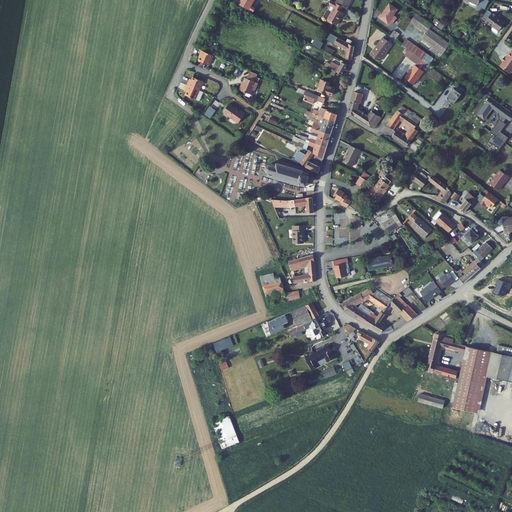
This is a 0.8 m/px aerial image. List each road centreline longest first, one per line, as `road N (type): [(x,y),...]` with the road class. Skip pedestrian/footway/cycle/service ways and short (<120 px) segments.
road 1 (residential): [(320,198),(321,280),(340,314),(387,338),(457,295)]
road 2 (track): [(387,338),(316,451),(228,509)]
road 3 (residential): [(509,249),(474,220),(419,194),(402,195),(370,216),(320,198)]
road 4 (residential): [(368,0),(320,198)]
